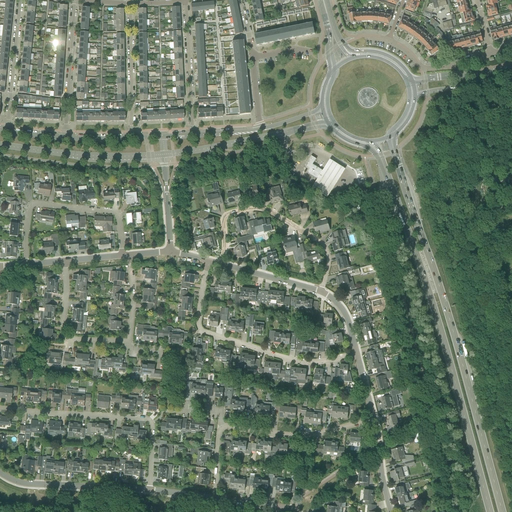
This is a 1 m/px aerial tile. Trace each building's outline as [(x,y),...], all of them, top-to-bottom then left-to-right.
[(304,0),(299,1),(295,3),(297,8),(301,7),(308,5),(308,2),(307,0),(304,0)] [(428,0),(430,4),(433,4),(434,9),(438,8),(436,0),(428,0)] [(486,6),(487,12),(496,9),(499,9),(498,3),(495,4),(487,6),(486,6)] [(416,7),(407,4),(405,9),(414,12),(416,7)] [(356,22),(355,11),(354,6),(351,7),(346,8),(347,15),(348,14),(349,16),(348,16),(349,19),(351,23),(351,24),(351,23),(352,23),(352,24),(355,23),(355,22),(356,23),(356,22)] [(459,14),(461,19),(473,15),(471,10),(470,10),(470,11),(463,12),(463,13),(459,14)] [(386,12),(384,23),(384,24),(387,24),(389,24),(391,18),(393,12),(392,12),(391,13),(390,12),(390,13),(386,12)] [(473,15),(461,19),(462,24),(474,21),(473,15)] [(403,31),(403,30),(410,18),(403,16),(400,22),(401,22),(399,28),(401,29),(400,29),(403,31)] [(408,20),(403,30),(406,31),(405,32),(408,33),(414,23),(413,23),(412,22),(411,21),(410,21),(408,20)] [(413,36),(419,27),(417,26),(416,24),(414,23),(408,33),(410,34),(410,35),(412,36),(413,36)] [(312,24),(298,26),(300,37),(314,34),(312,24)] [(506,25),(501,26),(504,37),(506,37),(509,36),(506,25)] [(298,26),(283,29),(286,40),(300,37),(298,26)] [(496,28),(495,26),(489,28),(492,39),(494,38),(494,40),(495,40),(496,41),(498,40),(498,39),(499,39),(496,28)] [(495,26),(496,28),(499,39),(499,38),(500,38),(501,39),(503,38),(503,37),(504,37),(501,26),(496,28),(495,26)] [(417,39),(424,31),(423,30),(419,27),(413,36),(415,37),(414,38),(416,40),(417,39)] [(283,29),(269,32),(271,43),(286,40),(283,29)] [(421,43),(429,35),(427,34),(426,32),(424,31),(417,39),(419,41),(418,41),(421,43)] [(477,33),(473,34),(476,45),(477,45),(477,46),(480,45),(480,44),(481,44),(480,42),(482,41),(479,31),(476,32),(477,33)] [(271,43),(269,32),(255,35),(254,35),(257,46),(271,43)] [(473,34),(468,35),(471,46),(472,46),(472,47),(475,46),(474,45),(476,45),(473,34)] [(429,35),(421,43),(423,45),(422,45),(424,47),(425,47),(433,40),(429,35)] [(462,35),(457,36),(458,38),(460,49),(461,49),(464,49),(464,48),(466,47),(463,37),(462,35)] [(468,35),(463,37),(466,47),(466,48),(469,47),(469,46),(471,46),(468,35)] [(458,38),(452,39),(455,50),(456,50),(456,51),(459,50),(458,49),(460,49),(458,38)] [(455,50),(452,39),(447,41),(450,52),(450,51),(450,52),(453,51),(455,50)] [(426,49),(428,51),(437,44),(433,40),(425,47),(427,49),(426,49)] [(232,42),(233,57),(244,55),(242,41),(232,42)] [(437,44),(428,51),(429,51),(428,52),(429,52),(429,53),(430,55),(431,55),(431,56),(432,56),(436,53),(436,54),(438,52),(438,51),(439,51),(440,51),(442,50),(440,47),(443,45),(441,42),(437,44)] [(233,57),(235,71),(245,70),(244,55),(233,57)] [(235,71),(236,86),(247,85),(245,70),(235,71)] [(236,86),(238,100),(248,99),(247,85),(236,86)] [(248,99),(238,100),(239,110),(239,115),(250,114),(248,99)] [(307,173),(317,179),(318,180),(319,181),(319,180),(324,172),(324,171),(313,164),(316,160),(316,159),(315,159),(314,158),(312,157),(312,156),(311,156),(311,157),(305,166),(307,167),(309,169),(310,169),(307,173)] [(347,171),(331,161),(315,186),(312,191),(328,201),(331,196),(347,171)] [(488,172),(485,178),(494,182),(497,177),(488,172)] [(13,182),(13,187),(14,187),(14,191),(17,191),(22,192),(23,188),(24,188),(25,184),(28,184),(29,177),(17,176),(17,178),(14,178),(13,182)] [(215,194),(207,196),(210,207),(223,204),(221,194),(220,193),(220,191),(218,185),(218,182),(212,184),(215,194)] [(42,196),(44,196),(49,197),(51,185),(44,184),(44,185),(40,185),(39,183),(34,184),(34,190),(35,190),(38,191),(37,194),(42,194),(42,196)] [(54,193),(61,192),(61,194),(62,194),(61,201),(70,202),(70,196),(69,193),(75,193),(75,185),(71,185),(71,189),(61,190),(61,188),(54,188),(54,193)] [(244,188),(246,193),(247,198),(258,195),(256,186),(249,188),(249,187),(244,188)] [(274,188),(269,189),(271,199),(270,200),(271,204),(283,201),(282,196),(281,192),(279,186),(274,188)] [(102,193),(103,202),(113,201),(113,199),(119,198),(118,188),(114,189),(114,192),(102,193)] [(79,200),(80,202),(87,202),(86,200),(95,199),(94,189),(78,191),(79,200)] [(129,190),(122,191),(123,200),(126,200),(126,204),(131,204),(131,205),(130,205),(130,206),(140,205),(139,198),(136,199),(136,196),(136,193),(133,193),(130,193),(129,190)] [(227,194),(228,199),(229,204),(241,200),(239,191),(227,194)] [(9,214),(13,214),(18,215),(18,210),(19,210),(19,208),(19,207),(18,207),(18,204),(21,204),(21,199),(6,197),(6,202),(10,202),(10,205),(9,205),(8,209),(9,209),(9,214)] [(290,207),(290,206),(288,207),(290,213),(290,214),(291,216),(301,213),(301,214),(307,212),(306,205),(301,207),(300,204),(299,204),(299,205),(290,207)] [(36,214),(35,220),(40,221),(41,221),(42,219),(49,220),(48,222),(53,223),(53,218),(54,213),(45,211),(45,212),(41,212),(40,215),(36,214)] [(209,213),(204,212),(201,211),(200,211),(198,218),(203,220),(204,221),(203,221),(206,230),(205,230),(210,229),(210,230),(214,229),(214,228),(215,228),(213,222),(214,222),(213,218),(208,220),(208,217),(209,213)] [(132,214),(131,214),(125,214),(126,225),(132,225),(131,220),(134,219),(134,220),(135,221),(136,221),(137,224),(141,223),(140,213),(136,213),(136,214),(135,214),(134,214),(133,214),(133,215),(132,215),(132,214)] [(73,215),(65,216),(66,221),(66,225),(78,224),(78,228),(84,228),(84,227),(84,225),(86,225),(86,222),(85,217),(82,217),(78,218),(77,216),(73,216),(73,215)] [(94,217),(94,222),(94,225),(103,226),(104,233),(111,232),(110,226),(111,226),(112,217),(94,217)] [(244,217),(235,220),(238,232),(242,231),(242,232),(243,232),(243,231),(246,230),(247,232),(248,231),(249,235),(252,235),(249,222),(245,223),(244,217)] [(9,236),(12,236),(17,237),(19,224),(16,223),(17,219),(10,219),(10,220),(9,220),(10,223),(9,236)] [(249,222),(252,235),(252,236),(257,234),(257,233),(264,231),(264,233),(272,230),(269,219),(265,220),(265,219),(255,222),(255,221),(249,222)] [(318,221),(313,223),(315,231),(320,230),(321,233),(325,231),(329,230),(327,221),(321,223),(320,221),(318,221)] [(136,245),(137,245),(141,244),(141,243),(144,243),(143,237),(140,237),(140,230),(129,231),(130,238),(132,238),(133,245),(136,245)] [(334,242),(332,243),(334,251),(339,250),(343,249),(342,247),(345,246),(348,245),(347,238),(345,239),(344,238),(342,231),(337,232),(332,233),(332,234),(333,234),(334,240),(336,240),(336,242),(334,242)] [(198,237),(193,238),(194,242),(199,241),(202,240),(203,244),(205,244),(206,248),(211,247),(212,248),(216,247),(212,233),(208,234),(205,235),(198,237)] [(99,245),(98,245),(98,246),(98,250),(104,249),(110,248),(110,244),(115,244),(114,235),(110,236),(110,240),(108,240),(106,240),(103,240),(103,241),(99,241),(99,245)] [(252,236),(252,235),(236,239),(238,245),(239,245),(240,246),(234,250),(236,257),(243,258),(246,255),(245,252),(249,251),(246,241),(253,239),(252,236)] [(283,239),(284,244),(285,249),(297,246),(294,236),(290,237),(290,239),(283,241),(283,239)] [(44,250),(44,254),(49,253),(49,252),(53,252),(53,246),(59,246),(59,239),(52,239),(52,243),(51,243),(41,243),(42,247),(41,247),(41,248),(42,248),(42,250),(43,250),(44,250)] [(76,240),(65,241),(66,246),(68,246),(68,249),(68,251),(68,250),(69,253),(74,252),(74,250),(78,250),(78,251),(85,250),(84,242),(77,243),(76,240)] [(2,248),(6,249),(6,254),(0,254),(0,255),(0,257),(6,258),(6,257),(10,258),(10,257),(15,258),(16,253),(17,254),(17,252),(16,252),(17,243),(18,243),(13,242),(4,241),(3,246),(2,245),(2,248)] [(324,260),(323,259),(322,258),(321,258),(320,259),(318,251),(307,254),(305,244),(300,245),(300,248),(303,259),(308,258),(309,262),(317,259),(318,263),(322,262),(323,261),(324,260)] [(268,257),(266,258),(266,259),(267,260),(268,265),(275,263),(274,260),(278,259),(277,255),(276,252),(272,253),(272,252),(271,251),(266,252),(268,257)] [(340,254),(335,255),(337,262),(338,262),(340,269),(349,267),(347,256),(346,252),(343,253),(340,254)] [(360,268),(361,274),(374,271),(373,265),(360,268)] [(76,280),(76,284),(86,285),(86,279),(88,279),(89,271),(82,270),(82,276),(73,275),(72,280),(76,280)] [(142,270),(141,275),(145,275),(144,279),(147,279),(147,283),(149,283),(156,284),(156,283),(157,278),(155,277),(156,272),(142,270)] [(181,287),(189,288),(189,284),(193,284),(194,280),(197,281),(198,276),(190,275),(191,271),(185,270),(184,274),(184,279),(181,278),(181,287)] [(348,275),(355,273),(354,270),(346,272),(341,273),(342,276),(336,278),(337,283),(339,282),(341,289),(351,286),(350,286),(348,279),(349,278),(348,275)] [(113,285),(116,286),(121,286),(121,282),(123,282),(124,273),(110,271),(109,278),(113,278),(113,281),(113,285)] [(47,283),(47,286),(57,287),(58,281),(52,280),(53,274),(46,273),(45,282),(47,283)] [(218,291),(224,292),(224,287),(223,287),(223,282),(216,282),(215,293),(218,293),(218,291)] [(224,287),(224,292),(228,292),(228,294),(231,294),(232,283),(223,282),(223,287),(224,287)] [(144,289),(143,296),(153,297),(153,293),(155,294),(156,284),(149,283),(149,290),(144,289)] [(86,285),(76,284),(75,292),(80,293),(79,300),(86,301),(87,291),(85,290),(86,285)] [(44,290),(43,299),(50,300),(51,294),(56,294),(57,287),(47,286),(46,290),(44,290)] [(114,298),(113,301),(123,302),(124,295),(119,295),(120,287),(115,286),(113,286),(112,298),(114,298)] [(180,291),(179,300),(181,301),(181,304),(191,305),(192,298),(187,298),(187,292),(186,291),(187,289),(181,288),(181,291),(180,291)] [(243,298),(249,298),(250,293),(249,293),(249,289),(242,288),(241,295),(240,299),(243,300),(243,298)] [(249,302),(261,303),(262,291),(257,291),(257,290),(249,289),(249,293),(250,293),(249,298),(249,302)] [(352,298),(354,305),(364,303),(369,301),(364,303),(363,299),(367,298),(364,289),(355,291),(357,297),(352,298)] [(262,291),(261,303),(264,304),(267,304),(267,302),(270,302),(271,300),(276,301),(277,296),(276,296),(276,292),(269,291),(269,292),(262,291)] [(12,308),(11,313),(18,313),(19,309),(17,309),(19,293),(8,292),(6,304),(13,305),(12,308)] [(277,296),(276,301),(277,301),(277,303),(286,304),(286,306),(290,306),(291,298),(284,297),(284,293),(276,292),(276,296),(277,296)] [(143,296),(142,303),(147,304),(147,310),(152,310),(153,310),(155,311),(157,298),(153,297),(143,296)] [(297,306),(304,307),(305,300),(305,298),(298,297),(298,298),(292,298),(291,308),(297,308),(297,306)] [(45,308),(44,312),(54,313),(55,306),(50,306),(50,300),(43,299),(42,308),(45,308)] [(305,300),(304,307),(304,309),(311,310),(311,312),(314,312),(313,315),(317,315),(318,302),(312,302),(312,301),(305,300)] [(123,302),(113,301),(113,305),(111,305),(110,310),(108,310),(108,314),(117,315),(117,309),(123,309),(123,302)] [(364,303),(354,305),(356,313),(360,312),(362,317),(371,315),(369,306),(370,306),(369,301),(364,303)] [(73,308),(72,316),(82,317),(83,313),(85,313),(86,304),(79,303),(78,309),(73,308)] [(178,308),(177,317),(185,318),(185,312),(190,312),(191,305),(181,304),(181,308),(178,308)] [(40,312),(39,318),(40,319),(40,321),(41,321),(41,325),(48,326),(48,320),(53,320),(54,313),(45,312),(44,312),(40,312)] [(6,316),(5,325),(15,326),(15,320),(17,320),(18,313),(11,313),(11,317),(6,316)] [(209,317),(208,322),(210,322),(210,326),(218,327),(219,320),(220,320),(220,314),(216,314),(216,317),(213,317),(213,318),(209,317)] [(318,324),(324,325),(324,323),(332,324),(333,315),(325,314),(325,315),(319,315),(318,324)] [(72,316),(72,323),(77,323),(76,332),(83,333),(83,328),(83,326),(86,326),(87,317),(82,317),(72,316)] [(109,317),(109,319),(108,324),(110,324),(110,330),(123,332),(124,327),(120,326),(120,322),(116,322),(117,317),(109,317)] [(360,325),(362,333),(375,330),(374,330),(371,331),(370,327),(372,326),(371,323),(372,322),(371,318),(362,320),(363,324),(360,325)] [(235,323),(234,328),(235,328),(235,332),(243,333),(244,328),(244,322),(241,322),(241,324),(238,323),(238,319),(235,319),(235,323)] [(254,324),(253,334),(261,335),(261,331),(263,331),(264,326),(264,323),(257,323),(257,325),(254,324)] [(15,326),(5,325),(4,328),(1,328),(0,333),(9,334),(9,338),(16,338),(16,331),(14,331),(15,326)] [(41,325),(40,331),(42,332),(42,338),(50,339),(55,339),(56,334),(51,334),(51,330),(47,329),(48,326),(41,325)] [(141,341),(149,341),(150,331),(150,326),(150,327),(147,327),(147,326),(145,326),(144,326),(143,326),(143,327),(143,328),(137,328),(136,335),(140,335),(140,337),(142,337),(141,341)] [(156,337),(162,338),(163,331),(158,330),(158,328),(155,328),(154,327),(150,326),(150,331),(149,341),(155,342),(156,337)] [(167,343),(174,344),(176,330),(172,329),(171,328),(167,327),(165,329),(164,331),(163,331),(162,338),(168,338),(167,343)] [(327,331),(325,344),(329,343),(329,344),(330,343),(329,340),(333,339),(334,343),(343,341),(341,334),(340,334),(339,328),(329,331),(327,331)] [(176,330),(174,344),(181,345),(182,339),(184,339),(184,340),(186,340),(187,333),(186,333),(182,333),(183,331),(180,331),(179,330),(176,330)] [(375,330),(362,333),(365,341),(367,341),(368,345),(377,342),(376,338),(377,338),(376,334),(375,334),(374,330),(375,330)] [(274,343),(281,343),(282,334),(275,334),(276,332),(269,331),(268,341),(274,342),(274,343)] [(282,334),(281,343),(289,344),(289,343),(291,343),(291,346),(295,346),(296,334),(290,333),(290,335),(282,334)] [(2,346),(1,353),(11,354),(15,354),(16,347),(14,347),(15,340),(13,340),(8,339),(7,346),(2,346)] [(202,357),(203,357),(203,350),(205,350),(206,344),(202,343),(202,339),(198,339),(197,343),(196,343),(196,348),(193,348),(192,355),(202,357)] [(302,352),(310,352),(311,343),(304,343),(304,341),(297,340),(297,350),(302,351),(302,352)] [(311,343),(310,352),(317,353),(317,352),(323,353),(324,343),(318,342),(318,344),(311,343)] [(366,353),(368,362),(377,360),(381,358),(377,344),(370,346),(372,352),(366,353)] [(219,358),(223,359),(224,349),(217,349),(216,352),(211,352),(210,359),(219,360),(219,358)] [(223,359),(222,363),(227,363),(227,362),(235,363),(235,356),(230,355),(231,352),(224,351),(224,349),(223,359)] [(49,351),(49,356),(48,363),(60,365),(61,353),(49,351)] [(11,354),(1,353),(0,359),(5,360),(5,366),(12,367),(13,357),(11,357),(11,354)] [(69,359),(68,366),(74,366),(74,367),(81,368),(81,365),(82,355),(75,354),(75,359),(69,359)] [(243,363),(247,364),(248,354),(241,354),(241,356),(235,356),(235,363),(238,363),(238,364),(243,365),(243,363)] [(247,364),(247,365),(251,365),(251,367),(259,368),(260,361),(255,361),(255,357),(248,356),(248,354),(247,364)] [(82,355),(81,365),(85,365),(85,367),(94,368),(95,361),(89,361),(89,356),(82,355)] [(114,358),(113,368),(118,369),(118,371),(125,372),(125,369),(126,365),(122,364),(123,355),(118,355),(117,359),(114,358)] [(202,357),(192,355),(192,356),(193,356),(193,363),(195,363),(195,368),(191,367),(191,371),(201,372),(201,369),(203,369),(204,361),(202,360),(202,357)] [(98,362),(97,368),(100,368),(100,369),(107,370),(107,368),(113,368),(114,358),(106,357),(106,359),(101,359),(101,362),(98,362)] [(377,360),(368,362),(370,370),(376,368),(378,374),(382,373),(387,372),(383,358),(381,358),(377,360)] [(264,373),(272,374),(273,364),(265,363),(264,370),(259,369),(259,376),(264,376),(264,373)] [(143,374),(146,375),(147,365),(140,364),(140,369),(130,368),(129,375),(143,376),(143,374)] [(272,374),(271,377),(279,378),(284,378),(285,372),(280,371),(281,365),(273,364),(272,374)] [(147,365),(146,375),(150,375),(150,377),(163,378),(164,372),(154,371),(154,366),(147,365)] [(330,383),(330,384),(333,384),(333,380),(334,379),(339,380),(339,375),(344,376),(344,381),(352,382),(349,372),(348,372),(348,366),(340,365),(340,369),(338,369),(337,370),(335,370),(334,371),(334,374),(331,374),(331,378),(330,380),(330,383)] [(284,378),(284,381),(289,382),(297,383),(297,379),(298,369),(291,368),(290,371),(290,375),(285,375),(285,372),(284,378)] [(297,383),(305,384),(305,383),(310,384),(310,382),(311,377),(306,377),(306,370),(298,369),(297,379),(297,383)] [(315,370),(315,375),(314,381),(317,382),(318,383),(330,385),(331,378),(325,377),(325,376),(324,374),(323,374),(323,373),(324,373),(324,370),(320,369),(320,370),(315,370)] [(383,376),(376,378),(379,390),(381,389),(382,390),(382,389),(388,387),(386,380),(392,378),(390,371),(388,371),(387,372),(382,373),(383,376)] [(192,390),(191,393),(199,394),(200,385),(200,383),(200,380),(196,380),(196,383),(186,382),(185,390),(192,390)] [(213,392),(215,393),(215,397),(223,398),(223,396),(226,396),(226,394),(228,381),(226,381),(225,384),(220,384),(220,388),(216,388),(217,386),(213,385),(213,392)] [(199,394),(198,395),(206,396),(206,394),(208,394),(207,396),(210,396),(212,396),(212,397),(212,396),(213,392),(213,385),(214,383),(213,383),(207,382),(207,384),(200,383),(200,385),(199,394)] [(4,389),(3,399),(6,399),(6,403),(11,404),(12,394),(16,395),(16,388),(9,387),(9,389),(4,389)] [(25,401),(32,402),(33,392),(30,392),(30,390),(20,389),(20,396),(26,396),(25,401)] [(384,397),(382,398),(384,409),(385,410),(399,406),(396,395),(401,394),(400,389),(396,390),(395,390),(391,391),(386,393),(387,396),(384,397)] [(64,396),(64,399),(70,400),(69,405),(76,406),(77,396),(78,391),(66,390),(66,393),(65,392),(64,396)] [(33,396),(32,402),(39,403),(40,399),(42,399),(42,400),(46,400),(46,399),(46,396),(46,394),(47,392),(37,391),(37,393),(33,392),(33,396)] [(64,399),(65,392),(58,392),(58,394),(52,393),(52,391),(48,391),(48,398),(51,398),(50,407),(55,407),(55,404),(60,404),(60,399),(64,399)] [(77,396),(76,406),(83,406),(84,402),(90,402),(91,395),(85,394),(85,393),(78,392),(77,396)] [(115,403),(115,404),(120,405),(120,408),(127,409),(128,399),(124,399),(124,397),(119,396),(120,393),(116,393),(115,396),(115,403)] [(128,399),(127,409),(134,410),(135,405),(143,406),(144,401),(144,393),(142,393),(141,399),(138,398),(138,396),(129,395),(128,399)] [(225,403),(225,404),(231,405),(230,406),(230,409),(237,410),(238,399),(232,398),(232,395),(226,394),(226,396),(226,398),(225,403)] [(251,403),(250,409),(255,409),(255,410),(255,413),(262,414),(263,405),(259,404),(259,403),(257,402),(257,399),(255,396),(253,396),(251,395),(251,400),(251,401),(251,402),(251,403)] [(97,396),(97,403),(96,408),(108,409),(109,397),(97,396)] [(143,406),(143,408),(147,408),(147,411),(156,412),(157,398),(151,398),(151,401),(148,401),(144,401),(143,406)] [(237,410),(237,411),(244,412),(245,409),(245,408),(250,409),(251,403),(251,402),(251,401),(251,400),(247,400),(248,398),(240,398),(239,399),(238,399),(237,410)] [(262,414),(262,415),(269,416),(270,412),(275,413),(275,410),(276,404),(263,402),(263,405),(262,414)] [(327,412),(327,413),(332,413),(331,417),(339,418),(340,408),(333,407),(333,404),(328,403),(328,405),(327,410),(327,412)] [(275,410),(280,411),(279,417),(287,418),(288,408),(281,407),(281,404),(276,404),(275,410)] [(340,408),(339,418),(347,419),(348,412),(353,413),(354,406),(349,405),(348,409),(340,408)] [(296,412),(301,413),(302,406),(296,406),(296,409),(288,408),(287,418),(295,419),(296,412)] [(305,423),(312,424),(314,414),(311,413),(312,411),(307,410),(307,409),(301,409),(302,406),(301,413),(301,416),(305,416),(305,423)] [(389,427),(386,427),(388,432),(396,430),(395,425),(398,425),(396,418),(400,417),(399,412),(399,410),(392,412),(387,413),(388,416),(389,420),(387,420),(389,427)] [(314,414),(312,424),(321,425),(322,418),(326,418),(327,412),(322,411),(321,415),(314,414)] [(0,424),(9,426),(10,418),(0,417),(0,416),(0,424)] [(185,433),(186,433),(187,422),(187,419),(178,418),(178,420),(174,420),(173,430),(173,431),(177,431),(177,430),(181,431),(181,429),(186,429),(185,433)] [(162,423),(161,430),(166,430),(168,431),(168,429),(173,430),(174,420),(167,419),(166,423),(162,423)] [(190,430),(198,431),(200,421),(196,420),(196,421),(191,420),(191,423),(187,422),(186,433),(190,434),(190,430)] [(25,426),(25,431),(25,432),(42,433),(43,422),(31,421),(30,427),(25,426)] [(47,425),(47,428),(48,428),(48,431),(48,435),(57,436),(57,434),(65,435),(65,433),(65,428),(60,427),(61,422),(49,421),(49,425),(47,425)] [(200,421),(198,431),(207,432),(206,439),(210,440),(211,432),(212,432),(213,427),(210,426),(210,428),(207,427),(208,422),(200,421)] [(69,423),(68,429),(68,432),(68,433),(68,431),(73,432),(73,433),(81,434),(80,438),(84,438),(85,429),(80,428),(81,425),(74,425),(74,423),(69,423)] [(98,433),(100,433),(101,424),(95,423),(95,424),(91,424),(91,428),(87,427),(86,435),(90,435),(91,432),(97,433),(98,433)] [(101,424),(100,433),(103,433),(103,436),(108,437),(112,437),(112,438),(113,438),(114,431),(112,431),(112,432),(109,431),(109,429),(107,429),(107,427),(108,425),(101,424)] [(129,428),(128,438),(133,439),(133,437),(137,437),(136,439),(141,440),(145,440),(146,431),(141,431),(141,432),(137,432),(138,430),(138,426),(133,425),(133,428),(129,428)] [(128,438),(129,428),(122,427),(121,431),(115,430),(114,439),(124,440),(124,438),(128,438)] [(350,442),(360,443),(361,441),(364,441),(365,433),(358,433),(358,434),(350,433),(350,442)] [(224,441),(223,446),(224,446),(223,453),(231,454),(231,451),(238,452),(239,444),(239,441),(235,440),(235,442),(232,441),(232,444),(230,443),(230,442),(229,442),(229,441),(224,441)] [(259,451),(263,452),(264,442),(264,441),(257,440),(256,446),(251,445),(250,455),(251,455),(251,452),(256,452),(256,450),(259,450),(259,451)] [(245,454),(250,455),(251,445),(251,448),(246,448),(247,442),(239,441),(238,452),(242,452),(242,451),(245,452),(245,454)] [(263,452),(263,454),(270,455),(276,455),(275,457),(276,457),(277,449),(271,448),(271,447),(272,443),(265,442),(264,442),(263,452)] [(327,452),(330,453),(331,442),(324,442),(324,446),(317,445),(316,453),(326,454),(327,452)] [(331,442),(330,453),(334,453),(334,455),(344,456),(345,448),(338,448),(338,443),(331,442)] [(402,460),(403,463),(411,460),(414,460),(413,456),(404,456),(402,447),(400,448),(398,442),(393,444),(394,449),(391,450),(391,451),(393,455),(395,461),(394,461),(394,462),(402,460)] [(277,449),(276,457),(279,457),(279,454),(283,454),(282,456),(288,456),(289,461),(293,461),(294,458),(295,457),(294,454),(292,454),(293,451),(294,451),(293,447),(290,446),(290,448),(287,448),(288,445),(280,444),(280,449),(277,449)] [(159,447),(159,452),(159,459),(164,460),(167,460),(168,457),(168,453),(173,454),(173,449),(170,448),(164,448),(159,447)] [(186,447),(191,448),(190,453),(198,454),(197,464),(201,465),(201,466),(202,466),(202,463),(206,463),(207,457),(210,457),(210,453),(205,452),(203,452),(204,448),(199,448),(196,448),(191,447),(186,447)] [(23,455),(21,466),(21,471),(27,472),(27,474),(33,474),(35,461),(29,460),(29,456),(23,455)] [(44,473),(53,474),(54,462),(55,460),(50,459),(50,462),(46,461),(46,460),(43,460),(43,457),(42,457),(41,466),(45,466),(44,473)] [(67,469),(67,471),(72,472),(73,472),(73,473),(79,474),(80,463),(81,460),(74,460),(68,459),(67,464),(67,469)] [(100,473),(105,473),(107,459),(103,459),(102,461),(94,460),(93,462),(93,470),(100,471),(100,473)] [(118,472),(119,469),(119,462),(111,462),(111,459),(107,459),(105,473),(111,474),(111,472),(118,472)] [(131,476),(131,475),(132,465),(125,464),(125,460),(122,460),(120,460),(119,462),(119,469),(124,469),(123,475),(131,476)] [(411,460),(403,463),(395,465),(396,469),(394,469),(395,470),(389,472),(391,478),(393,478),(394,482),(399,480),(398,479),(405,477),(403,467),(406,466),(406,467),(412,465),(411,460)] [(54,462),(53,474),(62,475),(63,468),(66,469),(67,462),(61,461),(61,463),(54,462)] [(93,471),(93,470),(93,462),(88,461),(86,461),(84,463),(80,463),(79,474),(83,474),(84,473),(87,473),(87,470),(93,471)] [(132,465),(131,475),(136,476),(139,476),(139,477),(143,477),(143,471),(143,470),(140,469),(140,465),(137,464),(137,462),(132,461),(132,465)] [(158,471),(158,473),(159,473),(158,478),(167,479),(166,481),(170,482),(170,479),(171,479),(171,478),(170,478),(171,474),(168,474),(169,468),(172,468),(172,465),(164,464),(164,465),(166,465),(165,467),(158,467),(158,471)] [(204,468),(199,468),(196,468),(195,475),(199,476),(198,485),(208,486),(209,475),(203,474),(204,468)] [(283,490),(283,492),(290,493),(291,487),(295,488),(296,481),(297,472),(292,471),(292,472),(291,483),(288,483),(288,482),(284,482),(283,490)] [(360,486),(363,486),(368,487),(369,480),(367,480),(368,472),(359,471),(358,482),(360,482),(360,486)] [(221,475),(220,482),(224,483),(230,483),(230,488),(233,488),(233,489),(237,490),(237,489),(238,479),(234,478),(235,475),(230,474),(225,474),(225,475),(225,476),(221,476),(221,475)] [(260,489),(260,490),(268,491),(268,485),(272,486),(273,478),(273,475),(272,475),(269,474),(268,479),(268,481),(265,481),(265,480),(261,479),(260,489)] [(249,485),(249,486),(252,486),(252,482),(254,483),(253,488),(260,489),(261,479),(254,478),(254,476),(250,476),(250,479),(249,485)] [(238,479),(237,489),(244,490),(245,485),(249,485),(250,479),(246,478),(245,481),(242,480),(242,479),(238,479)] [(273,478),(272,486),(273,485),(276,485),(276,490),(279,491),(279,492),(283,493),(283,492),(283,490),(284,482),(277,481),(277,478),(273,478)] [(397,497),(398,496),(406,494),(405,490),(410,489),(409,485),(395,488),(397,497)] [(365,501),(365,504),(373,505),(373,498),(372,498),(373,491),(364,490),(363,501),(365,501)] [(406,494),(398,496),(400,505),(409,502),(408,498),(413,496),(412,493),(406,494)] [(328,506),(327,511),(341,511),(342,508),(344,508),(345,503),(345,502),(341,502),(334,501),(333,506),(328,506)]
